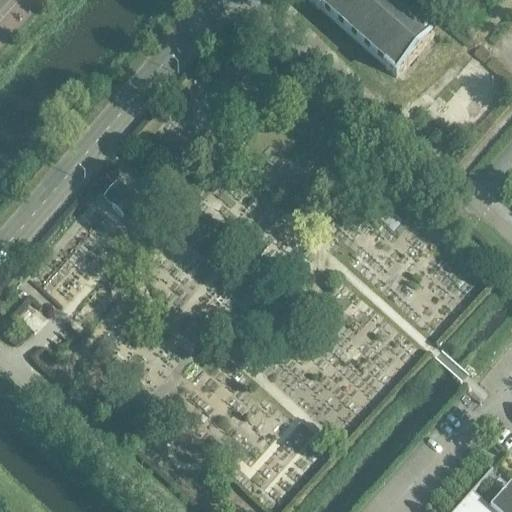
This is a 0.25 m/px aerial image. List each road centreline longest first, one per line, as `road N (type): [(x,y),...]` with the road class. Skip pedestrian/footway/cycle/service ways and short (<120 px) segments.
road 1 (tertiary): [(0,253),(215,0)]
road 2 (unclassified): [(173,511),(0,356)]
